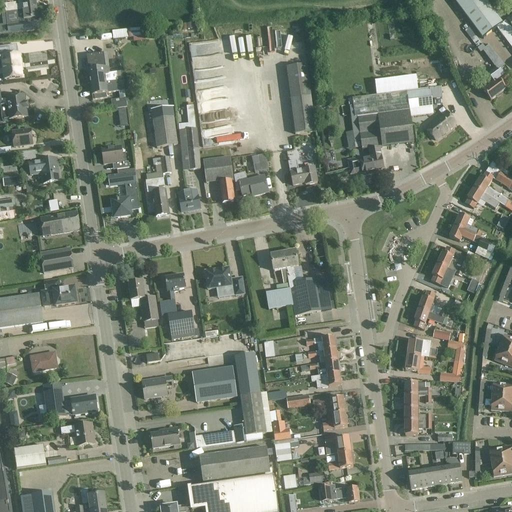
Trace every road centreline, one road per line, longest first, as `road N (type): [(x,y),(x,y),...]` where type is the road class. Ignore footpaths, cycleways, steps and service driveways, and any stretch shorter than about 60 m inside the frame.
road 1 (tertiary): [(392,510),(349,208)]
road 2 (unclassified): [(98,263),(56,0)]
road 3 (unclassified): [(98,263),(349,208)]
road 4 (unclassified): [(129,511),(98,263)]
road 5 (tertiary): [(349,208),(391,196),(511,122)]
road 6 (unknown): [(286,220),(272,141),(235,74)]
road 7 (residential): [(511,491),(392,510)]
